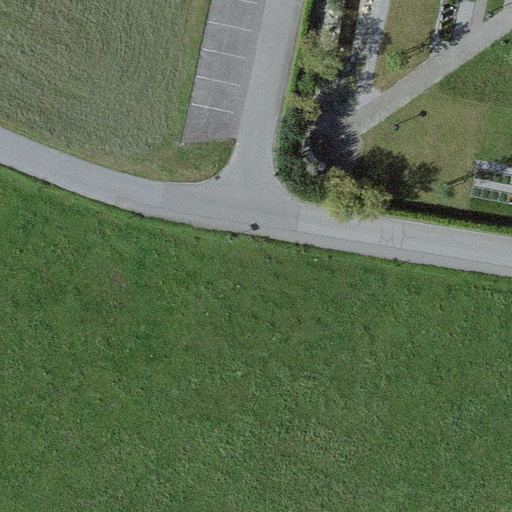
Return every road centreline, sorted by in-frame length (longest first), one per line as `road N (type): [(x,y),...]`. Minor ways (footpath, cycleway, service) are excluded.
road 1 (unclassified): [(511,256),(249,217)]
road 2 (unclassified): [(249,217),(107,184),(0,136)]
road 3 (unclassified): [(249,217),(299,0)]
